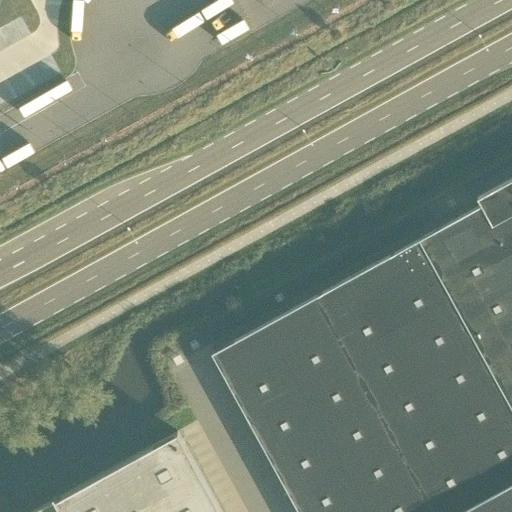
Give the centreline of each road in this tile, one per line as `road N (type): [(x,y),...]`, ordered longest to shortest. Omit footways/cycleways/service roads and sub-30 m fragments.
road 1 (primary): [(0,329),(511,48)]
road 2 (primary): [(499,0),(0,272)]
